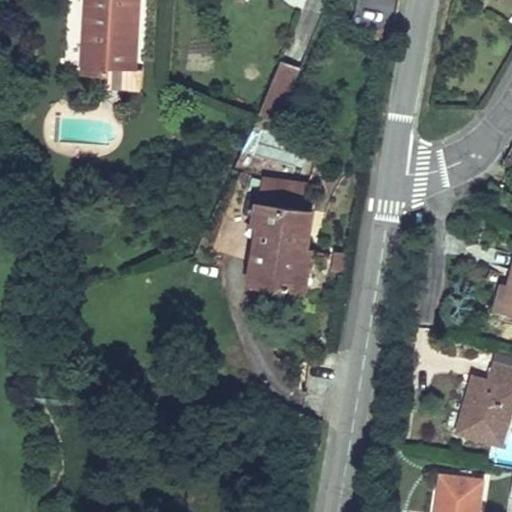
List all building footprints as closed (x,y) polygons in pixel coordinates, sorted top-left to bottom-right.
[(95,0),(89,60),(113,62),(114,55),(139,58),(145,0),(95,0)] [(286,50),(265,106),(282,111),(304,57),(286,50)] [(260,211),(251,269),(297,275),(308,198),(301,197),(304,173),(261,167),(258,191),(253,190),(250,209),(260,211)] [(260,211),(250,209),(248,221),(241,268),(251,269),(260,211)] [(488,314),(511,322),(511,252),(509,252),(498,286),(488,314)] [(474,310),(488,314),(498,286),(484,281),(474,310)] [(507,363),(485,357),(482,369),(504,374),(507,363)] [(472,392),(455,388),(443,436),(489,447),(502,393),(503,390),(511,392),(511,376),(504,374),(482,369),(478,368),(472,392)] [(465,511),(471,480),(430,472),(422,511),(465,511)]
